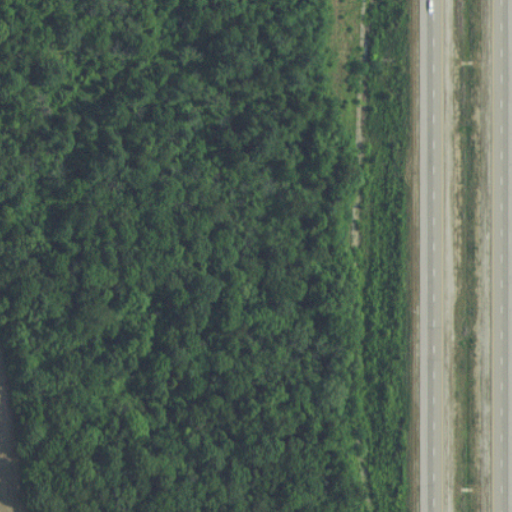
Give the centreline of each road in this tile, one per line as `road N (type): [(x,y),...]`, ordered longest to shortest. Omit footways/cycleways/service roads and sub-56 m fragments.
road 1 (trunk): [(496,511),(495,0)]
road 2 (trunk): [(428,0),(427,511)]
